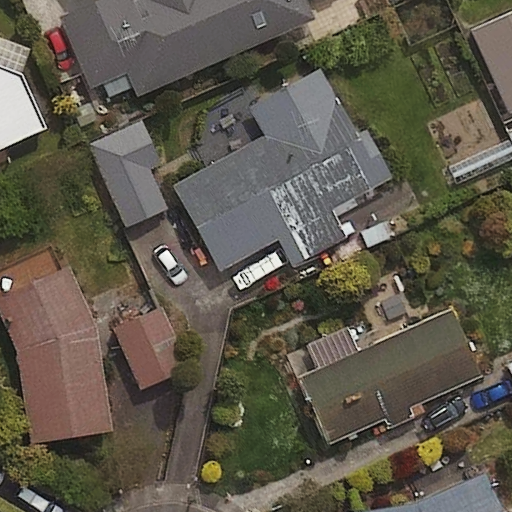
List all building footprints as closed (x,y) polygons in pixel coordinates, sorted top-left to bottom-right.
[(135,0),(145,21),(137,24),(126,0),(96,0),(55,18),(87,90),(123,75),(133,98),(308,22),(298,1),(299,0),(135,0)] [(442,29),(427,0),(413,0),(387,13),(404,47),(442,29)] [(511,107),(511,8),(465,29),(502,112),(511,107)] [(0,149),(41,132),(17,77),(0,71),(0,149)] [(350,139),(315,73),(247,110),(262,139),(169,189),(214,273),(275,241),(289,267),(342,239),(328,213),(388,181),(362,133),(350,139)] [(70,262),(0,293),(0,307),(18,348),(31,436),(111,425),(97,323),(70,262)] [(177,372),(153,306),(111,321),(135,387),(177,372)] [(478,380),(447,311),(294,379),(325,448),(478,380)] [(503,511),(483,470),(417,500),(346,511),(503,511)]
